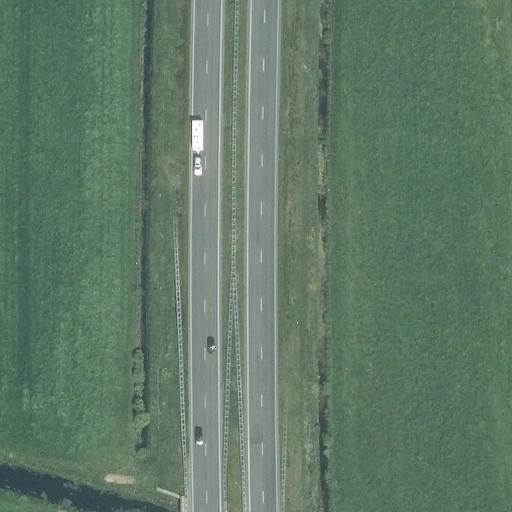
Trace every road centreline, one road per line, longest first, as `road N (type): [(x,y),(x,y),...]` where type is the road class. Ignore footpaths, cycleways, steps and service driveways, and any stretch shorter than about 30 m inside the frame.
road 1 (trunk): [(262,511),(264,0)]
road 2 (trunk): [(207,0),(206,511)]
